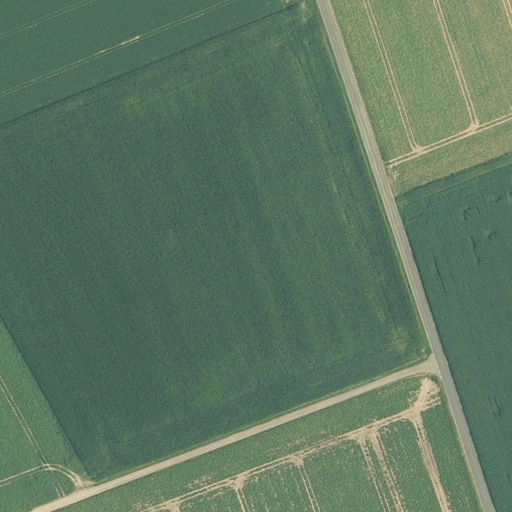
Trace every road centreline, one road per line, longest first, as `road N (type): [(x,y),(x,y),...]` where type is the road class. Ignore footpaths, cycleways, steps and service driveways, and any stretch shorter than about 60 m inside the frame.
road 1 (unclassified): [(440,361),(39,511)]
road 2 (residential): [(440,361),(320,0)]
road 3 (residential): [(489,511),(440,361)]
